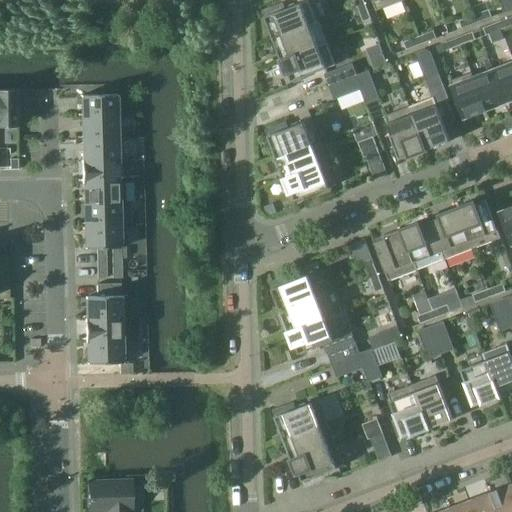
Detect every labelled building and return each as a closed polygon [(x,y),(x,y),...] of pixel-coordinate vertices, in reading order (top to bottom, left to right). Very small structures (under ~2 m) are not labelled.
[(310,25),(310,26),(318,23),(309,0),(300,0),(301,3),(285,9),(283,3),(263,11),(273,39),(307,26),(310,25)] [(372,0),(376,11),(404,0),(372,0)] [(511,0),(500,0),(506,12),(511,9),(511,0)] [(371,19),(365,4),(358,7),(363,22),(371,19)] [(489,10),(474,15),(477,23),(492,17),(489,10)] [(477,23),(474,15),(459,21),(462,29),(477,23)] [(511,16),(499,22),(502,30),(511,25),(511,16)] [(310,26),(310,25),(307,26),(273,39),(279,53),(281,52),(283,59),(281,60),(315,47),(318,46),(327,42),(319,21),(317,21),(318,23),(310,26)] [(502,30),(499,22),(484,28),(486,35),(502,30)] [(434,31),(419,36),(422,44),(437,38),(434,31)] [(472,32),(458,37),(460,45),(475,39),(472,32)] [(422,44),(419,36),(404,42),(407,50),(422,44)] [(460,45),(458,37),(443,43),(446,51),(460,45)] [(315,47),(281,60),(287,75),(289,74),(292,82),(336,65),(327,42),(318,46),(315,47)] [(425,50),(417,53),(429,86),(441,81),(430,52),(425,50)] [(511,62),(493,69),(506,103),(511,100),(511,62)] [(347,80),(357,76),(352,65),(326,75),(330,87),(347,80)] [(473,77),(485,111),(506,103),(493,69),(473,77)] [(357,76),(361,88),(367,103),(378,98),(368,72),(357,76)] [(472,72),(449,81),(464,119),(485,111),(473,77),(472,72)] [(335,98),(361,88),(357,76),(347,80),(330,87),(335,98)] [(0,89),(0,127),(18,127),(17,90),(0,89)] [(81,95),(82,118),(118,117),(117,94),(81,95)] [(433,97),(409,106),(426,150),(427,150),(426,148),(432,145),(433,148),(451,141),(444,124),(455,120),(447,99),(436,104),(433,97)] [(410,157),(426,150),(409,106),(385,115),(401,157),(409,154),(410,157)] [(67,115),(48,116),(49,138),(67,138),(67,115)] [(118,117),(82,118),(83,140),(118,138),(118,117)] [(266,130),(273,151),(317,134),(312,119),(288,128),(286,122),(266,130)] [(317,134),(273,151),(282,172),(306,163),(326,155),(317,134)] [(366,157),(379,152),(373,137),(358,142),(364,158),(366,157)] [(119,160),(118,138),(83,140),(83,160),(82,160),(82,161),(119,160)] [(379,152),(366,157),(375,179),(387,174),(379,152)] [(337,185),(326,155),(306,163),(282,172),(284,171),(286,178),(284,179),(290,194),(292,193),(295,201),(337,185)] [(18,169),(18,159),(10,159),(10,170),(18,169)] [(119,160),(82,161),(83,183),(124,182),(124,181),(119,181),(119,160)] [(84,204),(125,203),(124,182),(83,183),(83,184),(84,184),(84,204)] [(501,238),(488,203),(486,199),(476,203),(475,201),(457,208),(472,249),(501,238)] [(85,226),(125,225),(125,224),(121,224),(120,204),(125,204),(125,203),(84,204),(85,226)] [(511,206),(500,212),(511,244),(511,206)] [(472,249),(457,208),(439,215),(440,217),(430,221),(442,252),(441,252),(444,260),(472,249)] [(442,252),(430,221),(420,225),(419,222),(401,229),(414,263),(415,262),(441,252),(442,252)] [(85,226),(86,249),(97,248),(106,248),(112,248),(121,248),(126,247),(125,225),(85,226)] [(374,242),(389,281),(418,270),(415,262),(414,263),(401,229),(384,236),(385,238),(374,242)] [(105,258),(106,258),(106,248),(97,248),(97,259),(105,258)] [(121,248),(112,248),(112,258),(122,258),(121,248)] [(107,268),(106,258),(105,258),(97,259),(97,269),(107,268)] [(112,258),(113,268),(122,268),(122,258),(112,258)] [(364,262),(370,277),(378,274),(372,259),(364,262)] [(0,297),(8,298),(8,263),(0,263),(0,297)] [(107,268),(97,269),(98,278),(107,278),(107,268)] [(122,268),(113,268),(113,278),(122,278),(122,268)] [(305,301),(324,294),(316,272),(292,281),(290,276),(269,283),(280,311),(305,301)] [(383,289),(378,274),(370,277),(376,292),(383,289)] [(503,283),(488,289),(491,297),(506,291),(503,283)] [(97,284),(97,297),(106,296),(106,284),(97,284)] [(114,296),(114,284),(106,284),(106,296),(114,296)] [(473,295),(476,302),(491,297),(488,289),(473,295)] [(332,316),(324,294),(305,301),(280,311),(286,325),(288,325),(290,331),(288,332),(288,333),(314,323),(332,316)] [(86,319),(127,318),(127,296),(121,296),(114,296),(106,296),(97,297),(86,297),(87,318),(86,318),(86,319)] [(511,296),(503,300),(511,322),(511,296)] [(502,330),(511,326),(511,322),(503,300),(492,304),(502,330)] [(436,318),(451,312),(448,304),(433,310),(436,318)] [(418,316),(421,324),(436,318),(433,310),(418,316)] [(351,334),(341,338),(332,316),(314,323),(288,333),(294,347),(296,346),(299,354),(325,344),(328,353),(355,343),(351,334)] [(86,319),(86,341),(128,340),(127,318),(86,319)] [(431,327),(441,353),(453,349),(443,323),(431,327)] [(441,353),(431,327),(419,332),(429,358),(441,353)] [(373,349),(384,345),(379,333),(368,337),(373,349)] [(128,340),(86,341),(86,342),(87,342),(88,364),(128,363),(128,340)] [(333,365),(359,355),(355,343),(328,353),(333,365)] [(359,355),(364,367),(369,381),(381,376),(371,350),(359,355)] [(511,356),(510,351),(485,361),(499,397),(501,397),(500,395),(506,392),(507,395),(511,392),(511,356)] [(16,354),(0,355),(0,378),(18,377),(16,354)] [(338,376),(364,367),(359,355),(333,365),(338,376)] [(483,404),(499,397),(485,361),(461,370),(474,404),(482,401),(483,404)] [(132,364),(120,364),(120,374),(132,374),(132,364)] [(437,375),(412,385),(422,411),(429,429),(430,428),(429,426),(435,424),(436,426),(453,419),(437,375)] [(422,411),(412,385),(388,394),(404,436),(412,433),(413,435),(429,429),(422,411)] [(301,432),(327,422),(319,400),(295,409),(293,403),(273,411),(283,439),(301,432)] [(365,432),(380,426),(377,419),(362,424),(365,432)] [(335,443),(327,422),(301,432),(283,439),(289,453),(291,452),(293,458),(291,459),(292,460),(309,453),(335,443)] [(380,426),(365,432),(368,440),(383,434),(380,426)] [(344,466),(335,443),(309,453),(292,460),(297,474),(299,473),(302,481),(344,466)] [(89,482),(89,511),(99,511),(105,511),(104,511),(130,511),(132,511),(131,481),(89,482)] [(490,493),(496,511),(511,511),(511,491),(510,486),(490,493)] [(496,511),(490,493),(470,501),(473,511),(496,511)] [(449,509),(450,511),(473,511),(470,501),(449,509)]
